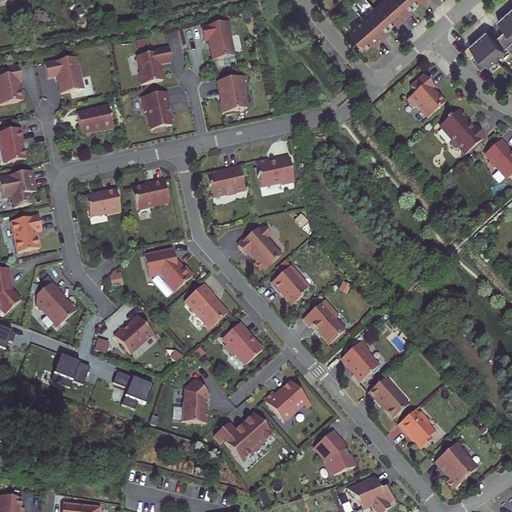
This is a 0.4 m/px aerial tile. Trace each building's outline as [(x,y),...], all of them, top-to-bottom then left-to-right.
[(383,0),(350,30),(366,48),(370,44),(373,42),(375,45),(386,35),(384,33),(386,30),(395,23),(397,20),(400,23),(410,14),(408,11),(410,9),(419,1),(420,0),(422,0),(424,1),(425,0),(383,0)] [(478,54),(473,59),(481,69),(487,64),(489,66),(506,50),(505,48),(511,41),(511,6),(499,18),(505,24),(503,25),(506,28),(496,38),(493,35),(492,35),(486,30),(471,43),(476,49),(475,50),(478,54)] [(232,56),(225,22),(199,28),(202,41),(207,40),(211,60),(222,58),(223,64),(233,62),(232,56)] [(169,62),(167,48),(154,50),(154,52),(135,56),(138,73),(137,73),(139,85),(160,80),(157,64),(169,62)] [(75,58),(43,64),(45,78),(55,76),(59,94),(81,89),(75,58)] [(19,81),(17,67),(0,69),(0,74),(0,76),(0,104),(20,101),(18,89),(17,89),(15,82),(19,81)] [(433,86),(424,75),(411,86),(415,91),(407,99),(414,107),(416,105),(427,117),(444,102),(437,93),(436,94),(431,88),(433,86)] [(242,81),(241,77),(215,82),(219,97),(221,97),(222,103),(218,104),(220,114),(245,109),(241,93),(244,92),(242,81)] [(167,107),(164,92),(139,98),(142,113),(145,112),(148,130),(152,130),(152,132),(164,130),(163,127),(169,126),(169,124),(171,124),(170,117),(168,117),(165,107),(167,107)] [(96,109),(75,113),(79,135),(99,131),(111,129),(107,106),(95,109),(96,109)] [(467,117),(459,108),(441,124),(441,128),(453,141),(452,142),(452,146),(455,150),(460,150),(465,155),(484,137),(475,126),(472,129),(464,120),(467,117)] [(22,142),(19,129),(0,132),(0,156),(1,161),(5,163),(24,159),(22,149),(21,148),(20,142),(22,142)] [(511,153),(511,152),(501,140),(489,150),(491,152),(486,156),(490,161),(488,162),(493,168),(496,168),(507,180),(511,174),(511,154),(511,153)] [(268,160),(255,163),(260,187),(279,183),(281,185),(293,182),(288,158),(274,161),(275,162),(269,164),(268,160)] [(244,190),(239,166),(224,169),(224,172),(217,173),(215,172),(206,174),(209,187),(210,186),(212,197),(226,194),(228,196),(234,194),(235,192),(244,190)] [(33,188),(29,171),(0,177),(0,197),(0,198),(10,196),(12,208),(30,204),(27,193),(30,193),(29,189),(33,188)] [(133,210),(166,204),(162,181),(147,184),(146,185),(146,186),(141,187),(140,187),(129,189),(133,210)] [(118,207),(113,185),(99,188),(100,189),(83,193),(87,212),(104,209),(104,210),(118,207)] [(40,230),(37,216),(8,222),(15,253),(38,248),(35,238),(34,237),(33,232),(40,230)] [(239,246),(236,248),(245,257),(249,253),(257,262),(253,265),(260,272),(266,266),(267,268),(280,257),(265,240),(269,236),(263,229),(259,233),(257,230),(245,240),(239,246)] [(173,262),(171,251),(142,257),(146,279),(154,277),(158,275),(164,281),(163,282),(172,293),(192,277),(184,268),(181,270),(177,266),(178,266),(174,261),(173,262)] [(9,283),(6,268),(0,269),(0,309),(2,313),(18,301),(12,293),(11,294),(8,290),(6,283),(9,283)] [(308,289),(289,268),(270,285),(279,295),(280,295),(290,307),(302,297),(300,296),(308,289)] [(120,274),(109,276),(110,288),(121,287),(120,274)] [(58,294),(49,283),(34,295),(33,305),(38,310),(40,310),(54,327),(75,309),(67,299),(63,303),(58,297),(59,295),(58,294)] [(213,298),(203,286),(182,304),(206,332),(226,316),(212,299),(213,298)] [(323,302),(302,320),(309,328),(311,326),(328,346),(344,331),(335,320),(337,318),(323,302)] [(151,334),(135,316),(125,325),(126,326),(121,330),(120,329),(112,336),(129,354),(151,334)] [(245,365),(261,352),(253,343),(252,344),(248,340),(249,338),(238,325),(228,334),(227,332),(221,337),(222,338),(220,340),(224,346),(224,350),(228,355),(232,355),(241,365),(245,365)] [(10,343),(14,333),(0,327),(0,357),(6,341),(10,343)] [(106,342),(95,338),(92,349),(103,353),(106,342)] [(364,346),(361,342),(341,359),(350,369),(351,367),(356,372),(352,376),(359,383),(378,366),(367,354),(369,352),(364,346)] [(58,355),(49,380),(68,387),(70,381),(81,384),(88,366),(58,355)] [(151,384),(115,371),(111,382),(126,388),(120,404),(133,409),(137,401),(144,403),(151,384)] [(384,377),(367,393),(380,407),(382,405),(385,409),(385,410),(392,418),(408,405),(384,377)] [(179,421),(205,423),(206,407),(204,407),(205,400),(209,396),(194,379),(183,389),(184,390),(183,402),(182,402),(181,404),(179,421)] [(272,392),(263,400),(282,423),(303,406),(307,402),(290,382),(279,392),(281,393),(276,397),(272,392)] [(409,434),(421,448),(428,442),(426,439),(429,437),(434,432),(427,424),(430,422),(420,412),(418,413),(415,410),(398,424),(407,435),(409,434)] [(272,435),(253,413),(238,427),(237,428),(238,429),(234,432),(227,424),(212,437),(219,444),(222,442),(239,461),(241,460),(244,459),(246,457),(248,455),(249,451),(251,450),(252,451),(272,435)] [(326,460),(332,475),(354,466),(349,454),(348,454),(345,448),(338,439),(339,438),(332,430),(313,447),(324,461),(326,460)] [(455,444),(435,461),(446,473),(448,471),(452,476),(446,481),(453,489),(476,468),(459,448),(455,444)] [(379,489),(374,476),(346,488),(349,490),(348,491),(353,497),(354,496),(357,499),(358,498),(362,508),(371,505),(377,511),(382,511),(390,505),(388,502),(395,499),(383,487),(379,489)] [(20,496),(0,494),(0,511),(18,511),(19,507),(20,496)] [(62,503),(60,511),(98,511),(99,507),(62,503)]
